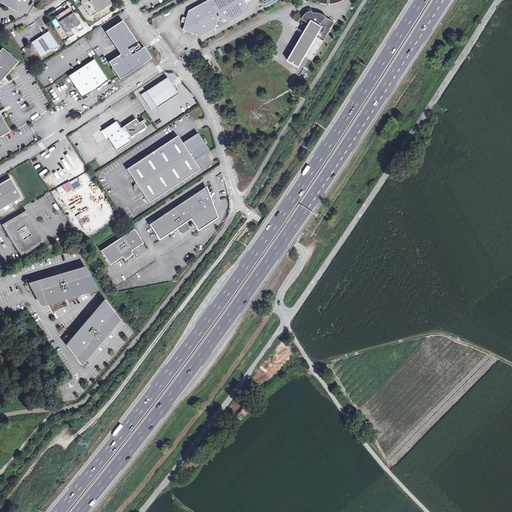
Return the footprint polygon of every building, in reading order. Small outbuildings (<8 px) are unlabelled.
[(0,0),(0,2),(14,10),(14,0),(0,0)] [(36,0),(33,6),(39,10),(54,0),(36,0)] [(81,0),(81,2),(90,14),(93,15),(111,3),(108,0),(81,0)] [(220,14),(213,2),(207,0),(201,3),(200,8),(196,7),(194,12),(190,10),(184,29),(202,35),(204,30),(209,32),(211,27),(215,28),(218,18),(220,14)] [(216,0),(213,2),(220,14),(218,18),(223,20),(224,16),(232,18),(233,13),(239,10),(244,11),(246,6),(247,2),(246,0),(216,0)] [(69,7),(55,17),(69,38),(83,28),(69,7)] [(302,18),(309,22),(288,59),(298,66),(305,55),(312,60),(335,21),(326,16),(326,15),(324,14),(322,13),(319,12),(316,11),(313,11),(312,10),(310,10),(309,10),(308,11),(306,12),(305,13),(304,14),(303,15),(303,16),(302,18)] [(108,62),(120,79),(149,60),(141,48),(123,20),(105,31),(120,54),(108,62)] [(34,43),(33,41),(31,42),(41,57),(58,45),(49,31),(45,33),(46,35),(43,37),(41,35),(38,37),(39,39),(34,43)] [(144,47),(141,48),(149,60),(151,58),(144,47)] [(215,50),(220,55),(224,53),(219,47),(215,50)] [(0,81),(3,78),(2,78),(4,76),(17,61),(2,48),(0,49),(0,81)] [(108,80),(94,58),(68,76),(69,78),(73,83),(82,97),(108,80)] [(167,77),(146,91),(156,107),(177,93),(167,77)] [(156,107),(146,91),(141,94),(151,110),(156,107)] [(251,114),(250,115),(250,116),(250,117),(249,118),(249,121),(250,123),(251,125),(251,126),(253,128),(254,130),(257,131),(259,132),(261,132),(264,132),(266,131),(268,130),(270,129),(271,128),(271,127),(273,125),(273,122),(274,120),(273,119),(273,118),(273,116),(272,114),(271,112),(269,110),(268,110),(267,109),(265,108),(262,108),(260,108),(257,109),(255,110),(253,111),(252,112),(252,113),(251,114)] [(0,135),(9,130),(0,114),(0,135)] [(139,122),(136,118),(123,126),(123,127),(121,128),(116,121),(103,130),(117,150),(130,142),(128,139),(130,137),(146,127),(143,123),(145,121),(144,119),(139,122)] [(133,184),(133,185),(133,186),(133,187),(134,188),(135,189),(136,189),(137,189),(138,189),(139,188),(148,202),(198,169),(193,161),(198,158),(200,157),(200,156),(208,151),(203,146),(203,147),(198,135),(183,145),(177,136),(126,168),(135,182),(135,183),(134,183),(134,184),(133,184)] [(0,183),(0,210),(21,198),(10,178),(0,183)] [(149,225),(158,239),(177,227),(180,233),(188,228),(184,223),(190,219),(197,230),(216,218),(211,204),(208,206),(205,202),(210,200),(205,188),(149,225)] [(25,212),(3,225),(11,237),(13,236),(16,240),(13,241),(22,254),(44,241),(25,212)] [(109,265),(122,257),(124,260),(132,254),(130,251),(142,243),(133,229),(100,251),(109,265)] [(56,276),(29,284),(40,305),(63,299),(63,298),(65,297),(67,296),(68,297),(96,289),(84,268),(56,276)] [(82,327),(66,345),(81,364),(118,320),(103,301),(85,323),(85,324),(84,326),(82,327)]
